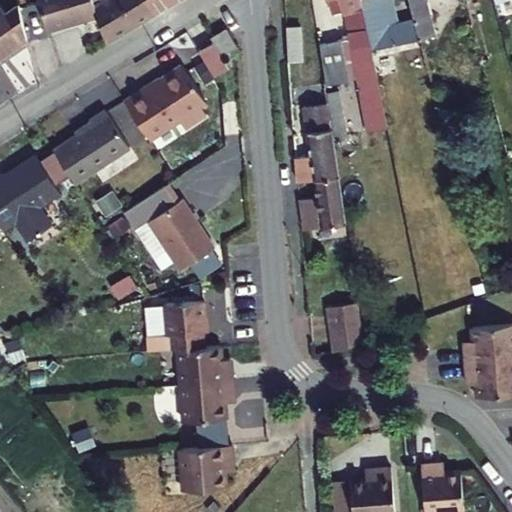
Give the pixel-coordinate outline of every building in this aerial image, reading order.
[(12,0),(0,8),(0,60),(31,40),(20,0),(12,0)] [(97,14),(92,0),(37,0),(47,30),(97,14)] [(92,0),(97,14),(106,40),(135,22),(122,0),(92,0)] [(122,0),(135,22),(158,8),(153,0),(122,0)] [(153,0),(158,8),(171,0),(153,0)] [(366,0),(369,8),(376,7),(375,0),(366,0)] [(417,0),(425,30),(444,25),(437,0),(417,0)] [(220,47),(235,38),(224,20),(209,29),(220,47)] [(314,22),(298,23),(300,59),(316,58),(314,22)] [(144,78),(119,93),(144,133),(175,114),(180,122),(201,109),(196,101),(201,98),(179,61),(157,75),(146,81),(144,78)] [(154,72),(144,78),(146,81),(157,75),(154,72)] [(322,178),(345,176),(333,100),(316,103),(320,153),(306,154),(308,179),(322,178)] [(86,118),(47,143),(69,177),(123,142),(99,104),(84,114),(86,118)] [(0,220),(6,217),(18,236),(42,221),(30,202),(52,189),(28,150),(1,166),(3,169),(0,170),(0,220)] [(345,176),(322,178),(324,194),(309,196),(312,227),(352,221),(345,176)] [(172,195),(161,178),(119,206),(130,223),(143,215),(175,263),(209,241),(176,192),(172,195)] [(199,298),(159,302),(162,331),(142,333),(143,349),(173,346),(199,343),(197,329),(201,328),(199,298)] [(324,306),(332,351),(362,341),(356,301),(324,306)] [(455,361),(507,356),(504,321),(461,325),(462,338),(457,339),(458,345),(453,346),(455,361)] [(199,343),(173,346),(176,381),(228,376),(226,361),(222,362),(221,355),(217,356),(216,342),(199,343)] [(507,356),(455,361),(456,376),(461,375),(461,382),(465,381),(467,395),(510,391),(507,356)] [(228,376),(176,381),(179,419),(222,415),(221,399),(225,398),(225,392),(229,391),(228,376)] [(228,442),(176,446),(179,488),(223,484),(221,468),(226,468),(225,458),(229,457),(228,442)] [(379,479),(378,458),(361,454),(362,479),(379,479)] [(435,468),(419,469),(422,511),(461,511),(459,475),(442,476),(442,471),(436,472),(435,468)] [(362,479),(336,480),(336,511),(389,511),(389,504),(385,504),(384,494),(380,495),(379,479),(362,479)]
